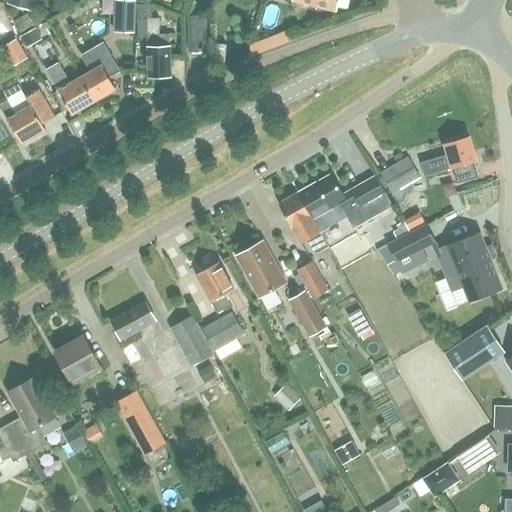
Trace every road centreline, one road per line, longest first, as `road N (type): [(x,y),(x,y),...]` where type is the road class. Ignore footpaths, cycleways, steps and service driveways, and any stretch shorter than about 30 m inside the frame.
road 1 (residential): [(0,324),(405,79),(440,50),(438,32)]
road 2 (unclassified): [(0,260),(297,90),(438,32)]
road 3 (residential): [(0,196),(211,80),(375,19),(425,10)]
road 4 (residential): [(491,43),(511,200)]
